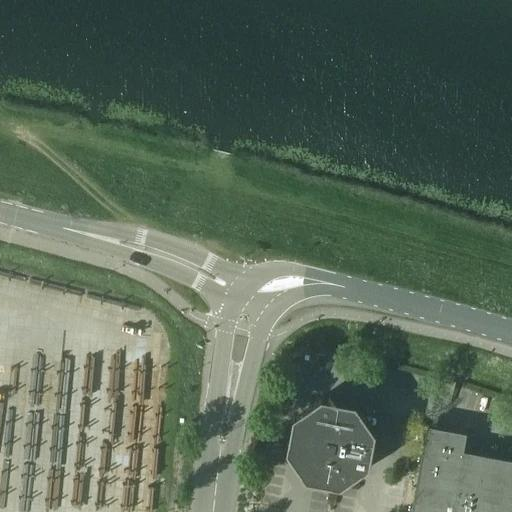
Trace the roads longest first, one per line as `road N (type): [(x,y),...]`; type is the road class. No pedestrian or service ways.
road 1 (tertiary): [(258,302),(168,257),(0,211)]
road 2 (tertiary): [(511,331),(335,285),(292,282),(258,302)]
road 3 (unclassified): [(241,330),(213,511)]
